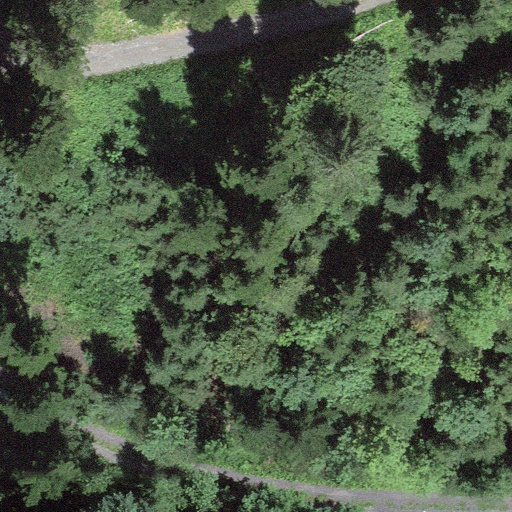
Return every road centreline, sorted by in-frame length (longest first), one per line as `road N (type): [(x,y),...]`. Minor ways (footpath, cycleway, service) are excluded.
road 1 (track): [(337,511),(231,496),(133,469),(0,394)]
road 2 (track): [(340,0),(207,40),(0,51)]
